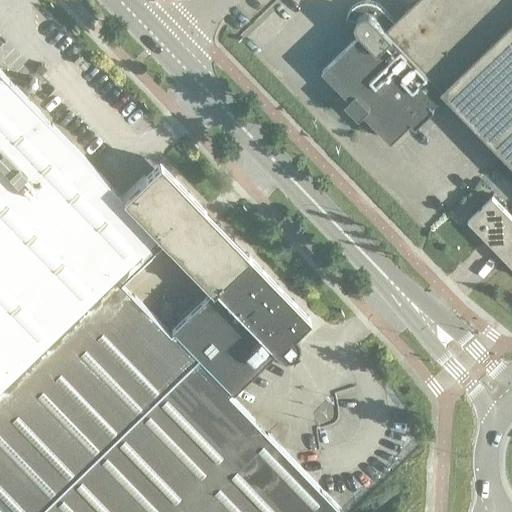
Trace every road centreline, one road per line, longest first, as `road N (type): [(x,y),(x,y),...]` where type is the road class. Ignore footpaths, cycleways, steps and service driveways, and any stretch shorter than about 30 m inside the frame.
road 1 (tertiary): [(399,290),(163,50)]
road 2 (tertiary): [(399,290),(493,424)]
road 3 (tertiary): [(511,377),(399,290)]
